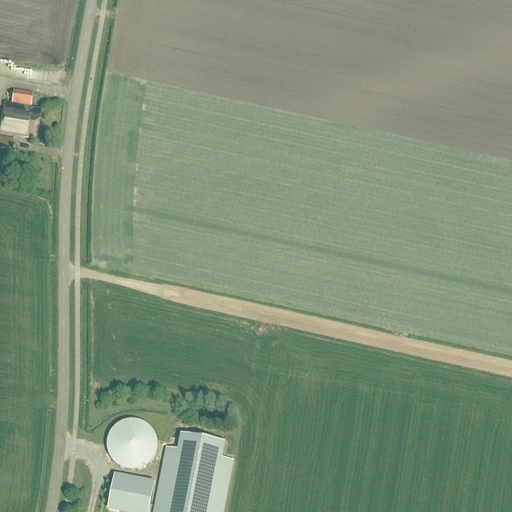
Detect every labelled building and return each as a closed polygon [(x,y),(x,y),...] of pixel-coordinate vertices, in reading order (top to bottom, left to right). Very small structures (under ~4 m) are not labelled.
[(30,111),(33,95),(13,92),(11,105),(4,104),(0,131),(0,136),(32,141),(32,138),(37,138),(41,112),(30,111)] [(0,165),(10,167),(14,141),(0,139),(0,165)] [(106,449),(108,456),(111,462),(116,467),(122,470),(129,472),(136,472),(143,469),(149,465),(154,460),(157,454),(158,447),(157,440),(155,433),(150,427),(144,423),(138,421),(131,420),(124,421),(117,424),(112,429),(108,435),(106,442),(106,449)] [(166,450),(153,511),(223,511),(233,463),(222,460),(225,444),(181,436),(178,452),(166,450)] [(108,511),(117,511),(147,511),(153,482),(114,476),(108,511)]
